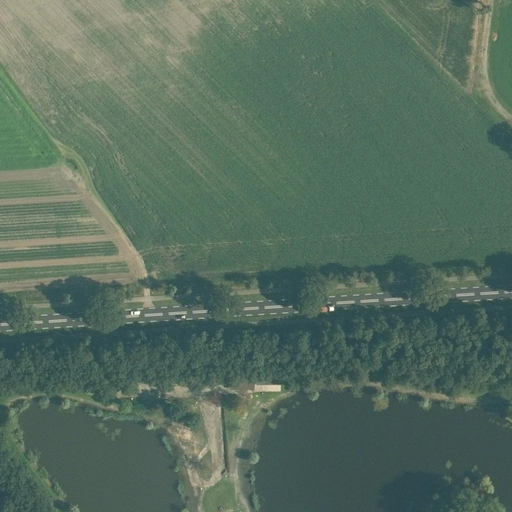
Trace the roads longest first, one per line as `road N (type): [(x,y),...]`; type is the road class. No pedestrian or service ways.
road 1 (primary): [(511,293),(0,327)]
road 2 (track): [(511,117),(482,75),(489,0)]
